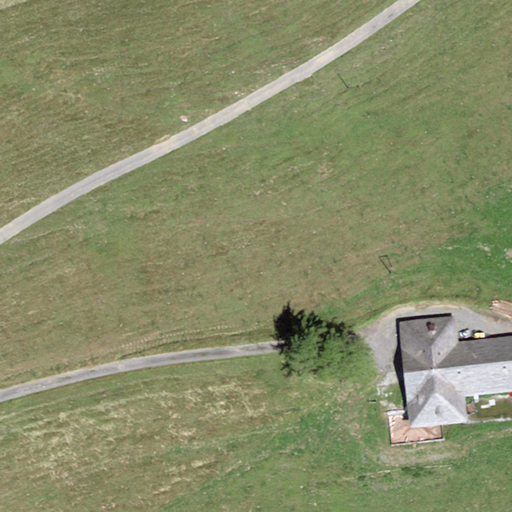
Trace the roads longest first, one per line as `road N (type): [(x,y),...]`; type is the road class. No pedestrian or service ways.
road 1 (track): [(0,403),(159,363),(427,315),(510,312)]
road 2 (unclassified): [(0,238),(342,50),(411,0)]
